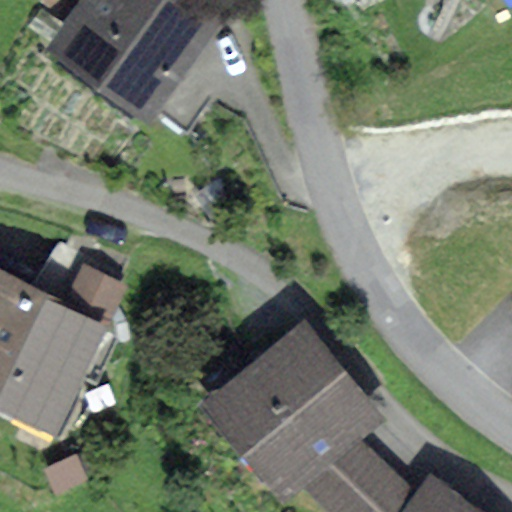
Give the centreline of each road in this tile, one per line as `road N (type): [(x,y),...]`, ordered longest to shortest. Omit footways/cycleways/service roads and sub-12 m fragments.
road 1 (residential): [(329,185),(383,305),(448,379),(511,431)]
road 2 (residential): [(281,0),(329,185)]
road 3 (residential): [(329,185),(511,150)]
